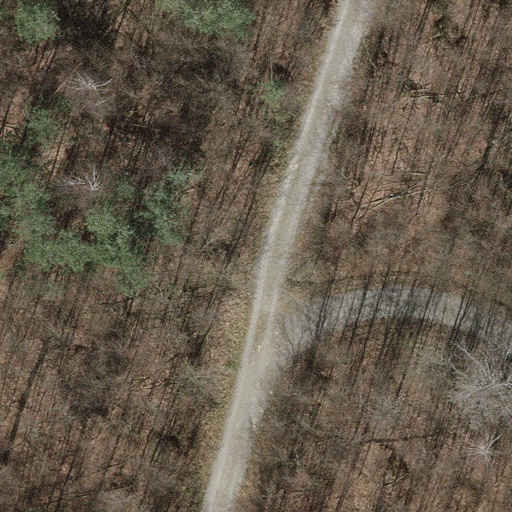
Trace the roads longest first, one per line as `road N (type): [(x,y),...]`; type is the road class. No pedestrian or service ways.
road 1 (track): [(358,0),(294,193),(267,336)]
road 2 (track): [(267,336),(364,298),(445,298),(511,329)]
road 3 (track): [(267,336),(216,511)]
